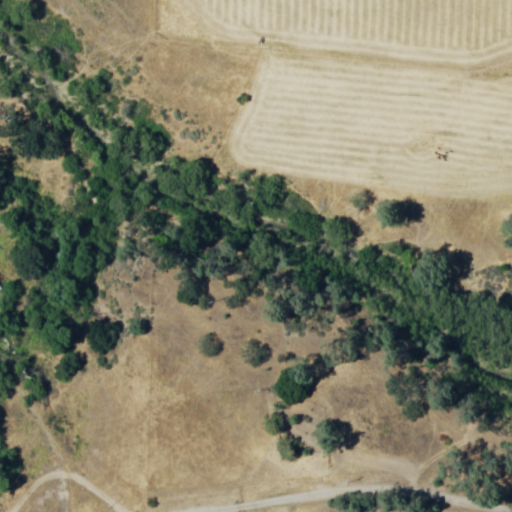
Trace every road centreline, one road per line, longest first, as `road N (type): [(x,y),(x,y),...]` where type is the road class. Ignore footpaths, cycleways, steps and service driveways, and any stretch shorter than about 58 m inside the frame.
road 1 (track): [(488,511),(373,497),(239,511)]
road 2 (track): [(119,511),(77,476),(0,358)]
